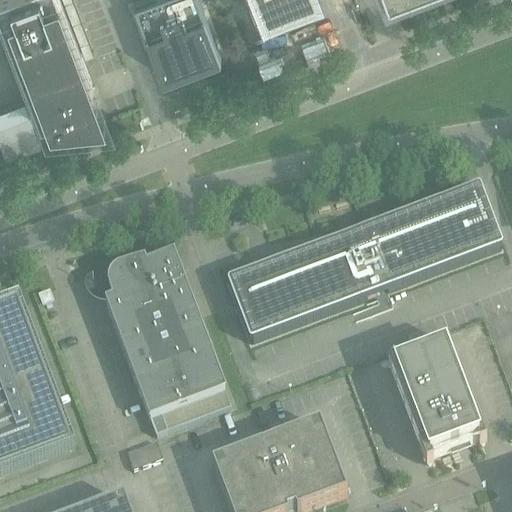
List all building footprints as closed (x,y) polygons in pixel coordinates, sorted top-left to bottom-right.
[(87,91),(93,88),(59,0),(0,0),(0,14),(41,123),(48,121),(51,128),(99,123),(90,101),(91,100),(92,100),(93,99),(93,97),(93,96),(93,95),(92,95),(92,94),(91,93),(89,93),(88,93),(87,93),(87,91)] [(140,0),(135,2),(163,78),(221,56),(199,0),(140,0)] [(255,0),(263,20),(315,0),(255,0)] [(26,106),(0,115),(0,144),(6,162),(42,148),(26,106)] [(366,237),(365,237),(367,243),(362,244),(360,231),(356,236),(353,239),(354,245),(344,247),(343,244),(230,286),(231,288),(229,289),(241,321),(250,345),(252,345),(253,347),(365,304),(365,303),(364,300),(379,295),(386,292),(387,294),(388,296),(500,254),(499,251),(501,251),(492,225),(480,195),(478,195),(477,193),(365,236),(366,237)] [(225,397),(173,259),(146,269),(144,265),(117,273),(113,276),(109,280),(108,285),(107,290),(111,304),(105,307),(149,426),(150,425),(156,441),(230,413),(224,397),(225,397)] [(107,290),(108,285),(102,278),(92,276),(83,282),(84,291),(91,300),(105,307),(111,304),(107,290)] [(0,479),(72,452),(18,308),(0,315),(0,479)] [(424,354),(424,355),(413,359),(412,358),(388,368),(427,470),(434,467),(431,461),(450,454),(469,447),(477,444),(480,450),(487,447),(448,345),(424,354)] [(346,499),(320,429),(213,469),(228,511),(313,511),(348,499),(347,498),(346,499)] [(156,447),(127,457),(134,475),(163,464),(156,447)] [(127,511),(124,503),(100,511),(127,511)]
